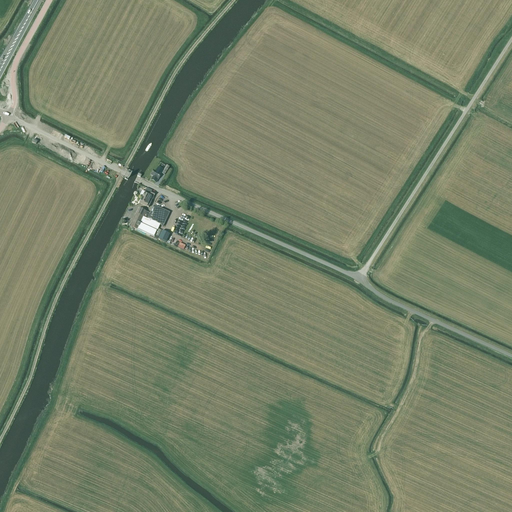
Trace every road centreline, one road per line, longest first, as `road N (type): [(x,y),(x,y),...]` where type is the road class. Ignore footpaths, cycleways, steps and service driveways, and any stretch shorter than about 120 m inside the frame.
road 1 (unclassified): [(511,356),(7,116)]
road 2 (unclassified): [(7,116),(15,63),(49,0)]
